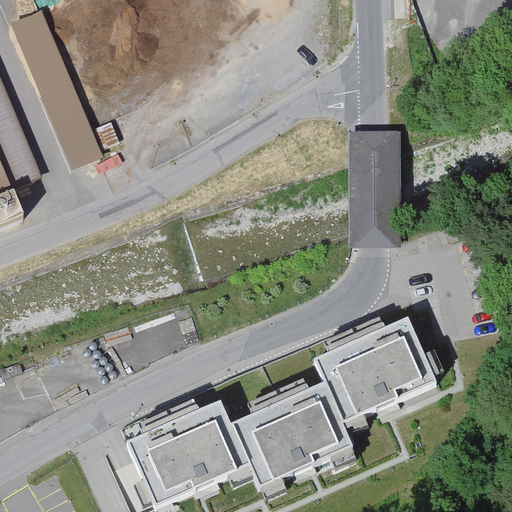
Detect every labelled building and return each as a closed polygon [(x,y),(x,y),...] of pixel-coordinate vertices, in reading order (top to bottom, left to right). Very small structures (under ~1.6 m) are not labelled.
[(46,9),(13,21),(69,172),(103,159),(46,9)] [(0,231),(25,221),(14,195),(37,186),(0,97),(0,231)] [(103,148),(120,140),(111,122),(95,130),(103,148)] [(392,147),(357,147),(357,238),(393,238),(392,147)] [(325,387),(343,429),(437,387),(408,323),(314,365),(325,387)] [(353,451),(325,387),(231,429),(249,470),(259,493),(353,451)] [(249,470),(231,429),(221,406),(127,448),(155,511),(249,470)]
